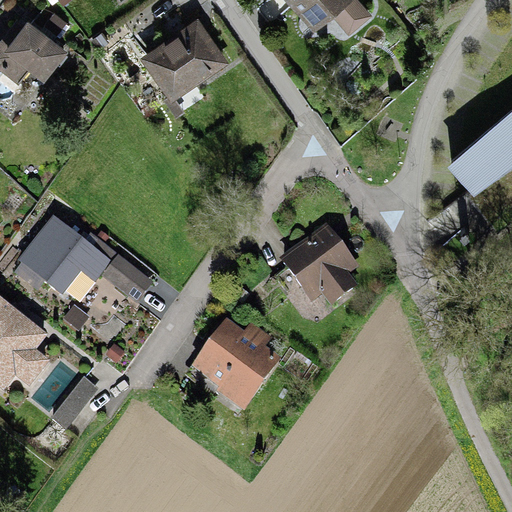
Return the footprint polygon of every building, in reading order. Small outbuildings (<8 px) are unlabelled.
[(367,12),(356,0),(294,0),(313,21),(329,7),(348,28),(367,12)] [(63,48),(28,21),(19,33),(13,28),(0,45),(0,63),(16,75),(16,79),(21,80),(28,71),(33,69),(32,66),(43,74),(63,48)] [(222,60),(196,23),(148,56),(173,93),(222,60)] [(511,108),(451,159),(474,187),(486,177),(511,208),(511,108)] [(109,261),(55,219),(21,264),(55,290),(58,286),(73,297),(88,278),(93,282),(109,261)] [(324,245),(318,237),(284,264),(290,272),(279,280),(278,279),(277,280),(299,308),(322,289),(327,296),(347,280),(343,274),(354,265),(333,238),(324,245)] [(145,291),(125,274),(116,285),(137,301),(145,291)] [(43,338),(0,304),(0,386),(3,389),(43,338)] [(246,341),(228,327),(191,378),(215,396),(228,379),(246,392),(258,376),(262,379),(275,362),(261,351),(269,340),(255,330),(246,341)]
